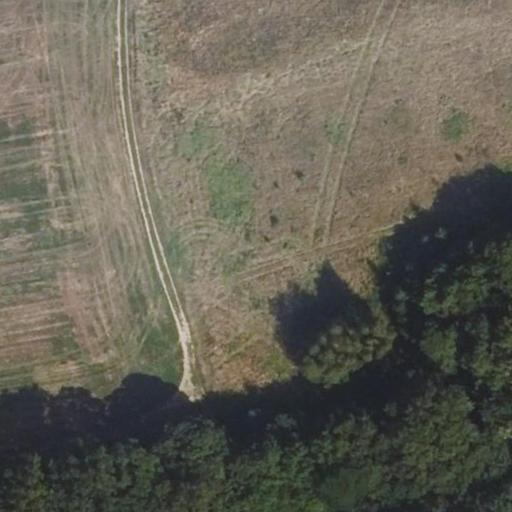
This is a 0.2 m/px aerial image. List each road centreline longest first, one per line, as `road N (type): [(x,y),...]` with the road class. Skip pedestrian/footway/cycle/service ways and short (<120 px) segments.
road 1 (track): [(128,0),(128,82),(143,184),(204,381),(208,420)]
road 2 (track): [(208,420),(0,446)]
